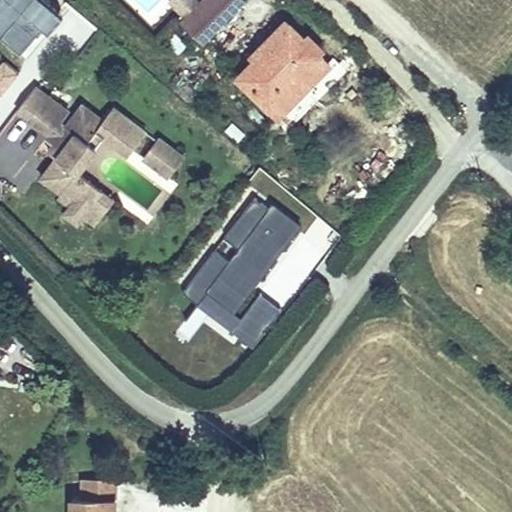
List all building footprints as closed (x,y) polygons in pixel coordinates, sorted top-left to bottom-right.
[(243,0),(210,0),(184,28),(206,48),(247,4),(243,0)] [(260,57),(242,76),(275,108),(294,86),(304,94),(333,63),(322,53),(327,47),(312,32),(305,38),(289,20),(256,54),(260,57)] [(0,95),(1,96),(21,71),(2,57),(0,60),(0,95)] [(304,94),(294,86),(275,108),(282,117),(304,94)] [(27,97),(6,120),(38,149),(42,146),(50,156),(42,163),(47,169),(34,182),(68,214),(62,221),(73,231),(79,223),(88,232),(108,208),(72,177),(98,147),(101,143),(120,159),(138,137),(108,113),(95,127),(77,113),(62,132),(57,127),(57,123),(27,97)] [(117,163),(120,159),(101,143),(98,147),(117,163)] [(154,154),(137,172),(155,189),(172,171),(154,154)] [(220,242),(182,293),(253,345),(281,308),(253,288),(302,222),(259,191),(221,243),(220,242)] [(307,244),(329,254),(341,230),(319,220),(307,244)] [(129,511),(131,486),(84,485),(83,511),(129,511)]
